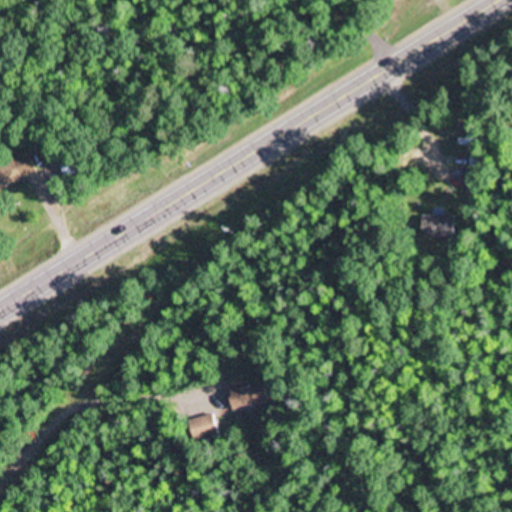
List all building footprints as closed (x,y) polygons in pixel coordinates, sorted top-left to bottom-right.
[(60,161),(67,180),(86,173),(80,154),(60,161)] [(469,189),(478,189),(478,172),(469,172),(469,189)] [(425,240),(456,240),(456,216),(425,216),(425,240)] [(270,403),(265,382),(230,390),(235,411),(270,403)] [(190,423),(197,444),(221,435),(213,414),(190,423)]
